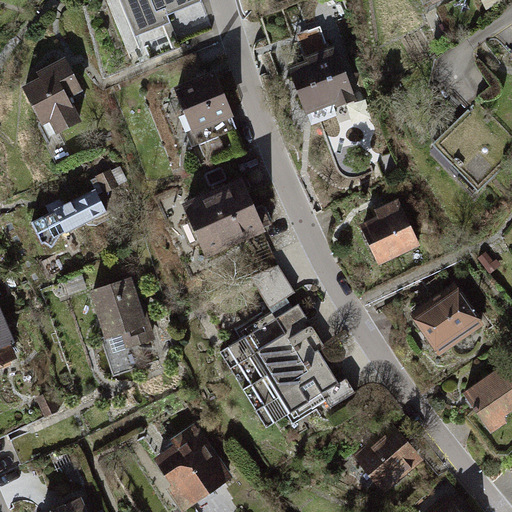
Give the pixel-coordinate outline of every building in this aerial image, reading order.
[(118,0),(146,64),(217,34),(202,0),(118,0)] [(460,0),(429,0),(437,13),(460,0)] [(360,104),(341,55),(284,77),(303,125),(360,104)] [(214,68),(174,84),(197,144),(237,128),(214,68)] [(86,127),(64,79),(24,98),(46,145),(86,127)] [(511,157),(511,143),(477,111),(442,149),(483,188),(511,157)] [(268,237),(241,179),(175,210),(201,268),(268,237)] [(92,188),(38,213),(51,241),(105,216),(92,188)] [(422,250),(402,207),(358,228),(378,271),(422,250)] [(276,266),(252,279),(270,308),(295,296),(276,266)] [(135,276),(83,294),(112,381),(165,363),(135,276)] [(484,331),(458,289),(411,319),(436,360),(484,331)] [(300,307),(238,341),(258,369),(315,334),(300,307)] [(0,366),(19,358),(3,322),(0,322),(0,366)] [(314,336),(258,370),(272,392),(328,360),(314,336)] [(325,365),(277,394),(294,422),(327,403),(332,411),(359,395),(349,378),(337,384),(325,365)] [(511,415),(511,371),(508,366),(465,397),(490,432),(511,415)] [(200,431),(149,461),(179,511),(184,511),(232,484),(200,431)] [(436,478),(407,442),(370,473),(400,508),(436,478)] [(90,511),(84,494),(36,511),(90,511)]
